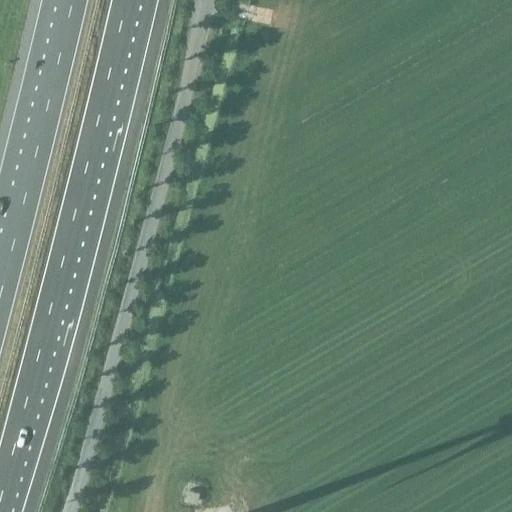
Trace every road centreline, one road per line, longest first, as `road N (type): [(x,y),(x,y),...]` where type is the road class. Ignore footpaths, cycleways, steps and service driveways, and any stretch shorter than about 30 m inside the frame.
road 1 (unclassified): [(73,511),(201,0)]
road 2 (motorway): [(0,498),(125,0)]
road 3 (motorway): [(72,0),(0,295)]
